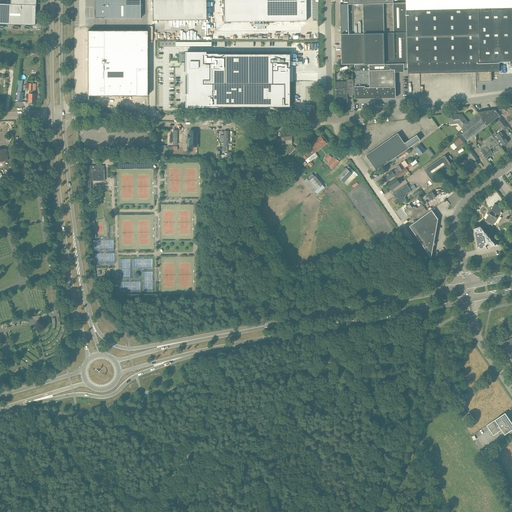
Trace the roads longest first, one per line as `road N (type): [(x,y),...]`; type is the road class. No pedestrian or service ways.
road 1 (secondary): [(167,362),(464,299)]
road 2 (secondary): [(462,286),(169,344)]
road 3 (tertiary): [(51,113),(72,287),(91,357)]
road 4 (unclassified): [(331,120),(87,114)]
road 5 (tertiary): [(91,324),(63,119)]
road 6 (unclassified): [(374,511),(414,444),(436,335)]
road 7 (unclassified): [(511,95),(331,120)]
road 8 (secondary): [(26,400),(110,395),(167,362)]
road 9 (unclassified): [(403,226),(331,120)]
road 10 (unclassified): [(460,259),(459,206),(511,163)]
road 11 (unclassified): [(331,120),(328,0)]
